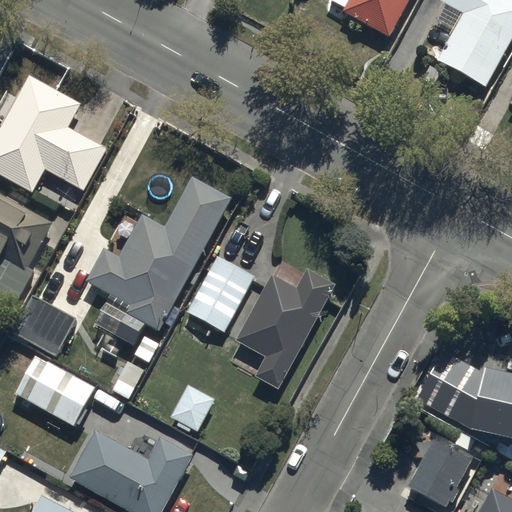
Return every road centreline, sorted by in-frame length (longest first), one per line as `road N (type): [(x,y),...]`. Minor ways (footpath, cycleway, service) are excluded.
road 1 (tertiary): [(459,206),(82,0)]
road 2 (residential): [(459,206),(293,511)]
